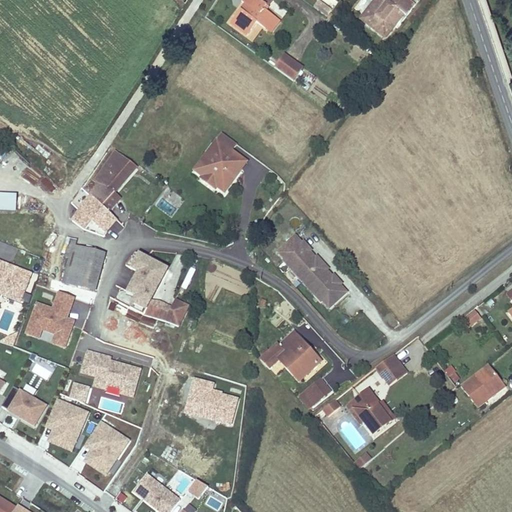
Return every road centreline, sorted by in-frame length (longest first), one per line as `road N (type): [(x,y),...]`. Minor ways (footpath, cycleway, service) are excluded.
road 1 (residential): [(511,247),(384,349),(364,354),(333,338),(289,291),(237,257),(158,239),(82,237)]
road 2 (track): [(82,237),(63,220),(65,208),(198,0)]
road 3 (unknown): [(123,241),(42,461)]
road 4 (residential): [(0,437),(71,478),(110,511)]
road 5 (secondary): [(511,118),(470,0)]
